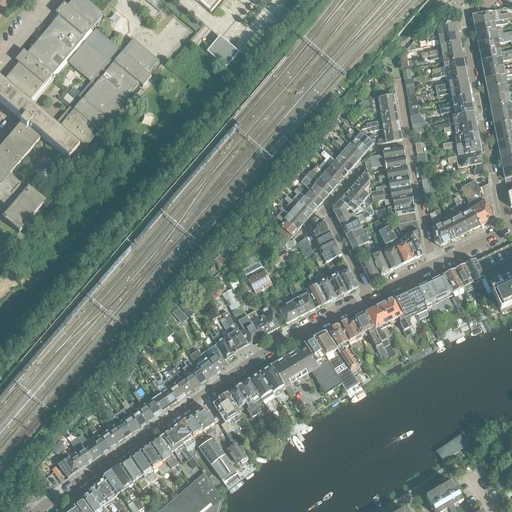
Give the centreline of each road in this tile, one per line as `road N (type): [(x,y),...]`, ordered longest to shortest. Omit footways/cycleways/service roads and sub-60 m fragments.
road 1 (residential): [(37,511),(254,360),(368,297)]
road 2 (residential): [(504,231),(462,14),(468,7)]
road 3 (residential): [(435,263),(397,77)]
